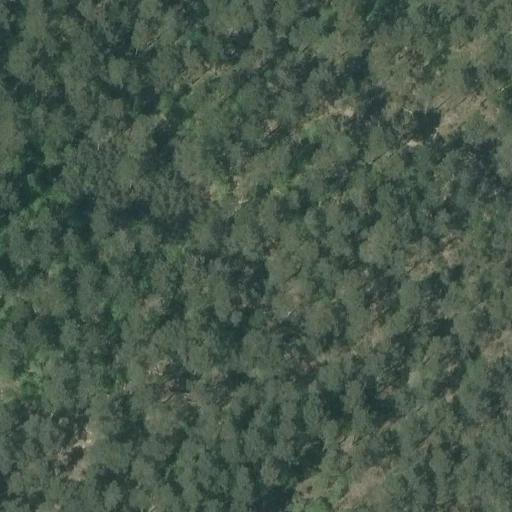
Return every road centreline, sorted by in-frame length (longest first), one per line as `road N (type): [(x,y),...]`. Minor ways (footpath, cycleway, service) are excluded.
road 1 (track): [(174,0),(511,177)]
road 2 (track): [(76,511),(34,402),(0,383)]
